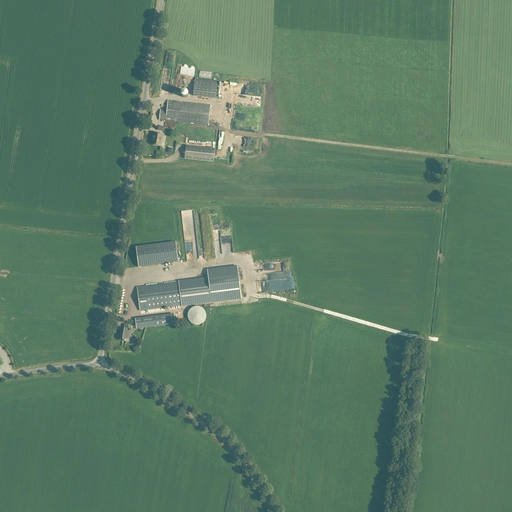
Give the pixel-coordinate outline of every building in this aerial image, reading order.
[(193,96),(217,98),(219,82),(197,79),(197,78),(195,78),(193,96)] [(245,102),(246,95),(235,95),(234,105),(242,105),(242,102),(245,102)] [(179,122),(182,122),(188,123),(193,124),(208,125),(211,105),(168,101),(167,111),(160,110),(159,120),(171,121),(176,122),(179,122)] [(152,145),(157,146),(161,146),(163,135),(153,133),(152,137),(153,137),(152,145)] [(185,159),(214,162),(215,149),(186,146),(185,159)] [(136,247),(139,267),(178,262),(176,242),(136,247)] [(275,273),(276,264),(267,264),(267,273),(275,273)] [(181,306),(212,302),(242,298),(238,267),(208,271),(209,279),(179,282),(181,306)] [(294,278),(256,281),(257,292),(295,289),(294,278)] [(181,306),(179,282),(137,288),(140,311),(181,306)] [(188,315),(188,318),(190,321),(192,323),(195,324),(198,324),(201,322),(204,320),(205,318),(206,315),(205,311),(204,309),(201,307),(199,306),(196,306),(193,306),(191,308),(189,309),(188,312),(188,315)] [(174,314),(140,318),(136,319),(137,329),(175,324),(174,314)] [(124,330),(124,329),(122,328),(121,335),(120,335),(119,341),(128,342),(130,331),(124,330)]
